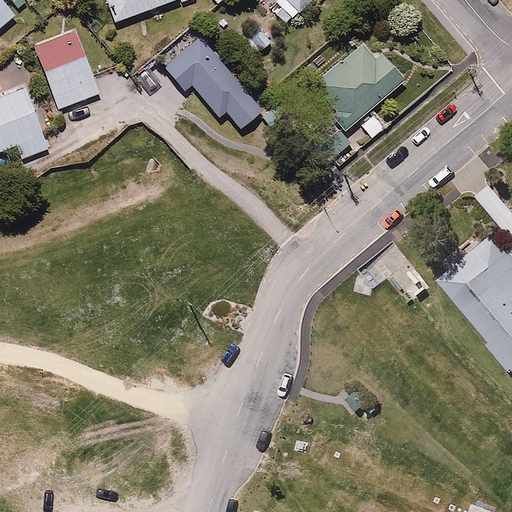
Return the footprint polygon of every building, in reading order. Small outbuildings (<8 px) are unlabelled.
[(1,0),(0,0),(0,29),(15,17),(1,0)] [(105,0),(113,20),(167,0),(105,0)] [(275,0),(270,5),(287,22),(308,0),(275,0)] [(75,27),(28,45),(54,113),(101,95),(75,27)] [(184,88),(189,83),(216,115),(222,110),(238,129),(263,108),(198,31),(177,48),(181,52),(165,66),(184,88)] [(311,77),(336,108),(329,114),(340,127),(347,122),(349,124),(397,85),(395,82),(402,77),(381,51),(374,57),(359,38),(311,77)] [(48,147),(21,82),(0,91),(0,150),(15,144),(21,158),(48,147)] [(511,249),(496,231),(436,281),(511,371),(511,249)] [(355,390),(345,399),(355,411),(366,401),(355,390)]
